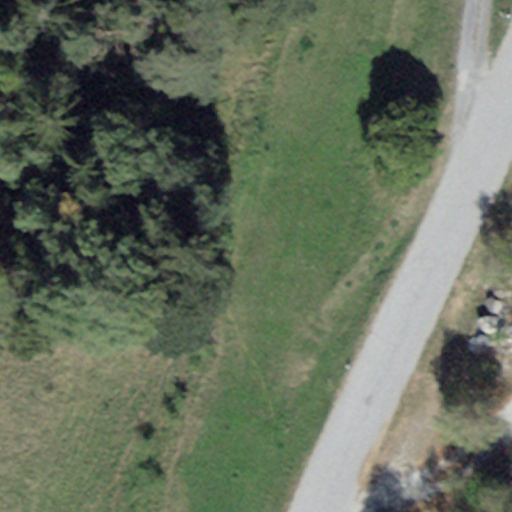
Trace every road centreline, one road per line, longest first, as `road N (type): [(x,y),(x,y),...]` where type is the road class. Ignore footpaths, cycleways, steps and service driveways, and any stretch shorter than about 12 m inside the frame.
road 1 (tertiary): [(511,67),(308,511)]
road 2 (track): [(462,178),(487,0)]
